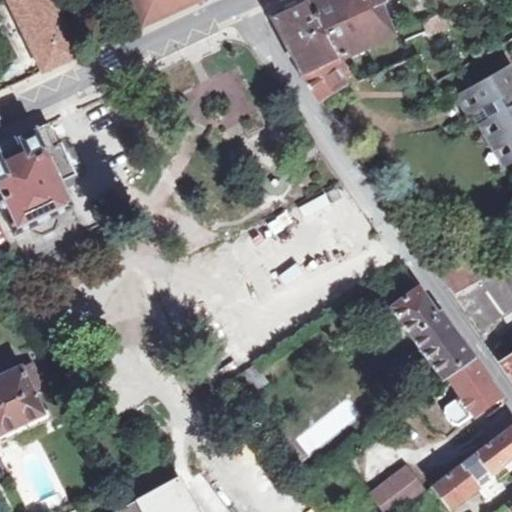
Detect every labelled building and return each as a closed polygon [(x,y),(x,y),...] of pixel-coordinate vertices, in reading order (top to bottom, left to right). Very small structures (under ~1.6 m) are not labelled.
[(49,0),(6,0),(41,72),(75,56),(49,0)] [(129,0),(142,25),(196,0),(129,0)] [(316,0),(308,4),(275,20),(304,77),(319,99),(342,82),(339,76),(348,68),(337,60),(363,49),(394,35),(384,13),(390,9),(385,1),(386,0),(316,0)] [(436,4),(425,11),(429,20),(422,23),(430,36),(448,27),(441,14),(436,4)] [(425,11),(411,17),(415,25),(422,23),(429,20),(425,11)] [(411,17),(406,19),(411,28),(415,25),(411,17)] [(411,28),(406,19),(397,24),(400,32),(411,28)] [(470,112),(477,125),(489,118),(511,158),(511,64),(511,63),(459,92),(470,112)] [(470,112),(459,92),(449,97),(460,118),(470,112)] [(511,158),(489,118),(477,125),(501,168),(511,161),(511,158)] [(32,231),(43,236),(55,230),(59,220),(55,213),(71,206),(63,189),(73,183),(73,176),(76,174),(62,142),(58,144),(48,122),(12,139),(0,144),(0,203),(14,233),(29,226),(32,231)] [(346,203),(165,297),(186,338),(367,244),(346,203)] [(511,309),(511,262),(501,269),(482,280),(469,259),(439,276),(453,297),(478,331),(511,309)] [(460,394),(447,403),(445,409),(455,424),(462,425),(476,416),(502,399),(473,358),(443,314),(439,316),(420,289),(394,307),(443,378),(447,375),(460,394)] [(511,360),(503,366),(511,378),(511,360)] [(15,425),(43,412),(34,394),(45,388),(33,364),(23,369),(22,367),(0,377),(0,439),(2,443),(20,435),(15,425)] [(257,365),(233,381),(245,399),(268,383),(257,365)] [(303,453),(359,420),(349,401),(292,435),(303,453)] [(479,489),(473,481),(490,470),(493,474),(511,458),(511,429),(435,487),(452,510),(474,493),(479,489)] [(408,466),(374,489),(390,511),(393,511),(425,490),(408,466)] [(196,511),(182,485),(179,479),(117,511),(196,511)]
